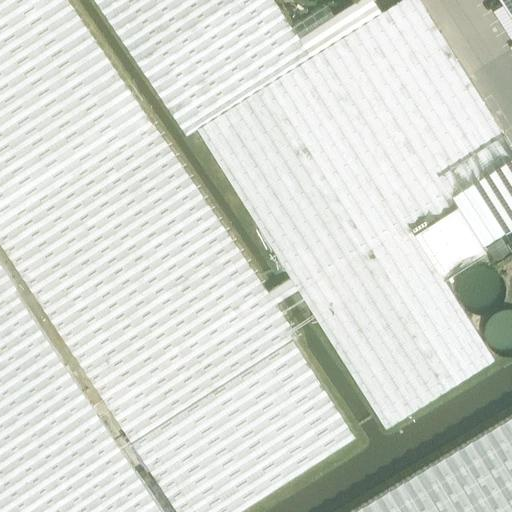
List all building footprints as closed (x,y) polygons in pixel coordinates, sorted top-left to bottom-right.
[(494,359),(444,278),(414,232),(457,205),(483,245),(511,227),(511,146),(419,0),(396,0),(380,11),(373,0),(357,0),(334,15),(327,4),(292,26),(274,0),(94,0),(136,61),(186,135),(196,128),(276,255),(290,277),(267,292),(220,222),(131,92),(68,0),(0,0),(0,243),(84,370),(177,511),(236,511),(356,435),(291,338),(296,334),(275,303),(298,289),(386,428),(494,359)] [(511,0),(501,0),(511,16),(511,0)] [(486,250),(483,245),(457,205),(414,232),(444,278),(486,250)] [(509,252),(501,238),(486,246),(494,260),(509,252)] [(0,261),(0,511),(161,511),(56,354),(13,289),(17,287),(0,261)] [(494,288),(494,287),(493,281),(490,275),(485,272),(479,270),(475,270),(471,271),(464,275),(461,280),(459,286),(459,291),(460,294),(464,299),(469,303),(476,305),(479,305),(484,304),(489,300),(493,295),(494,288)] [(511,313),(511,312),(506,308),(499,307),(496,307),(492,308),(486,311),(483,316),(481,324),(482,330),(485,336),(490,340),(497,342),(500,342),(504,341),(511,337),(511,335),(511,313)] [(511,511),(511,411),(344,511),(511,511)]
